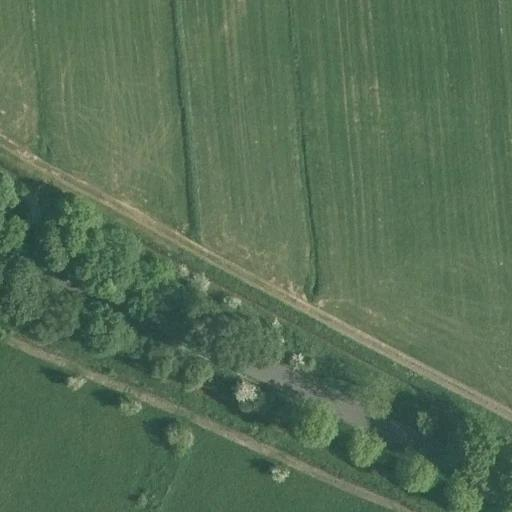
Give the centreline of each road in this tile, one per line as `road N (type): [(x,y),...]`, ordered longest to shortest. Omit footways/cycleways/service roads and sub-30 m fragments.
road 1 (track): [(511,405),(0,138)]
road 2 (unclassified): [(511,488),(0,242)]
